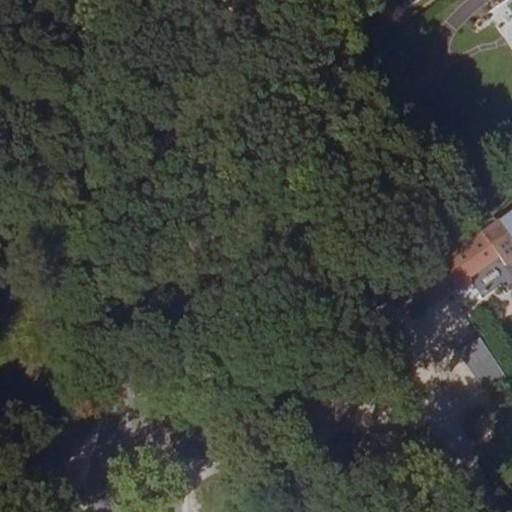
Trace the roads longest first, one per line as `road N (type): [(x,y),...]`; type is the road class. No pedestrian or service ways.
road 1 (secondary): [(131,391),(82,0)]
road 2 (secondary): [(172,511),(131,391)]
road 3 (secondary): [(131,391),(101,477),(109,511)]
